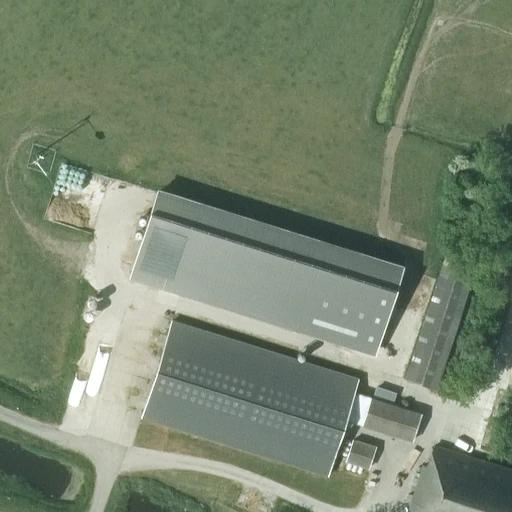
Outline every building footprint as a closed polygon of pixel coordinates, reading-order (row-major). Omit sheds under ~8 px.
[(156,192),(130,274),(376,351),(401,269),(156,192)] [(434,389),(478,258),(447,249),(405,379),(434,389)] [(141,417),(255,453),(327,476),(345,419),(412,440),(420,413),(353,392),(357,379),(171,321),(141,417)] [(355,440),(348,462),(368,468),(374,446),(355,440)] [(427,466),(423,465),(408,511),(511,511),(511,471),(433,446),(427,466)]
